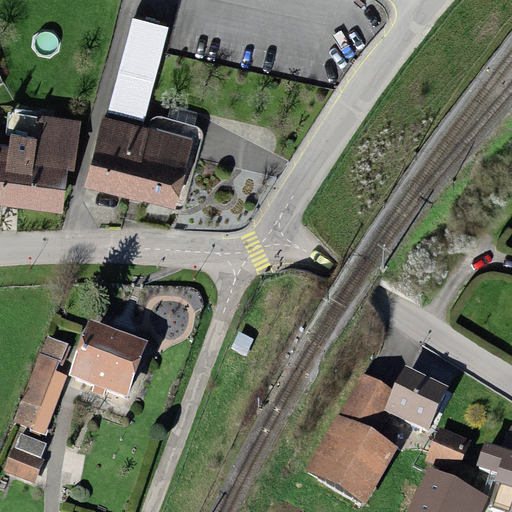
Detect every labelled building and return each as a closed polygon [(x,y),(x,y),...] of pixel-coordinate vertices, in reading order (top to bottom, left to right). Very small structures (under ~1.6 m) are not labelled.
[(132,18),(107,118),(143,127),(168,27),(132,18)] [(0,145),(0,205),(61,212),(67,171),(74,172),(80,122),(36,117),(34,138),(10,135),(8,146),(0,145)] [(101,117),(84,187),(174,210),(192,139),(143,127),(107,118),(101,117)] [(86,324),(68,375),(123,394),(141,342),(86,324)] [(45,342),(12,425),(27,431),(60,349),(45,342)] [(387,410),(406,422),(424,433),(447,395),(410,373),(396,396),(387,410)] [(343,418),(390,447),(406,422),(387,410),(396,396),(368,378),(343,418)] [(343,418),(310,472),(365,506),(398,452),(390,447),(343,418)] [(506,454),(511,456),(511,425),(509,425),(501,453),(506,454)] [(466,444),(436,432),(424,461),(454,474),(466,444)] [(473,468),(500,476),(506,454),(501,453),(480,446),(473,468)] [(500,476),(488,511),(511,511),(511,456),(506,454),(500,476)] [(9,455),(2,473),(31,483),(37,466),(9,455)] [(426,472),(406,511),(479,511),(485,501),(426,472)] [(395,494),(389,511),(403,511),(408,497),(395,494)]
